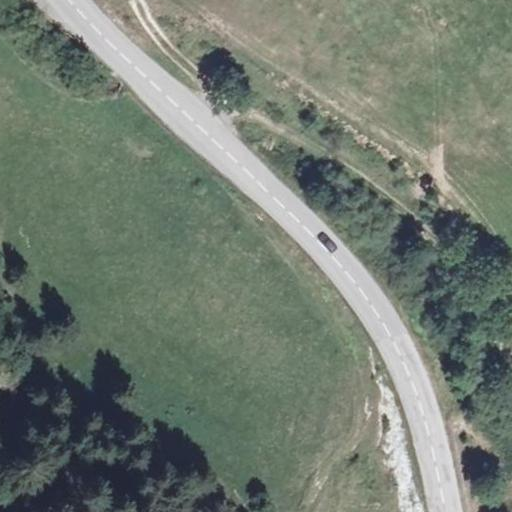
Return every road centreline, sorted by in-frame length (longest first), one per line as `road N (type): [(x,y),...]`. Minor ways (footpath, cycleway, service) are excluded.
road 1 (tertiary): [(71,0),(121,59),(322,244),(380,313),(414,381),(447,511)]
road 2 (track): [(135,0),(160,42),(223,100)]
